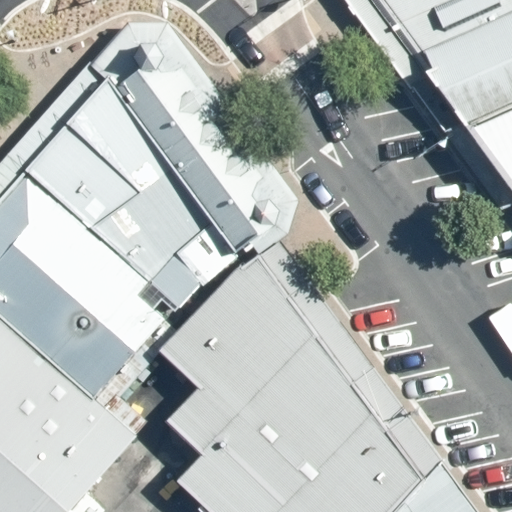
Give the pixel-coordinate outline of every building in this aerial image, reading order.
[(346,0),(503,214),(511,210),(511,183),(475,131),(470,127),(377,0),(346,0)] [(511,108),(511,0),(377,0),(470,127),(511,108)] [(262,258),(284,244),(291,237),(301,203),(171,25),(130,26),(0,172),(0,209),(30,175),(145,49),(161,48),(283,215),(278,230),(275,233),(255,249),(262,258)] [(275,233),(278,230),(283,215),(161,48),(145,49),(30,175),(153,286),(181,310),(204,287),(206,288),(255,249),(275,233)] [(511,115),(475,131),(474,132),(511,184),(511,115)] [(153,286),(30,175),(0,209),(0,316),(97,402),(167,321),(141,298),(153,286)] [(427,485),(445,465),(284,244),(262,258),(427,485)] [(208,511),(402,511),(427,485),(262,258),(238,274),(163,355),(203,393),(170,422),(206,459),(180,485),(208,511)] [(97,402),(0,316),(0,511),(73,511),(138,438),(97,402)] [(479,511),(445,465),(427,485),(402,511),(479,511)]
